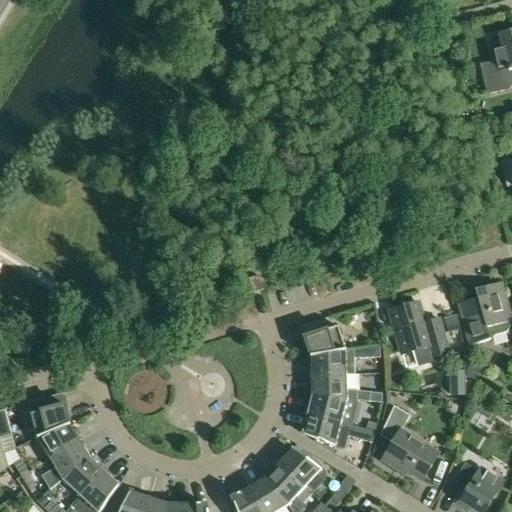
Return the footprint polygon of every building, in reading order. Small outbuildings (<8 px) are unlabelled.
[(492,52),(495,63),(480,67),(487,95),(510,90),(508,81),(511,80),(511,32),(500,35),(504,49),(492,52)] [(511,158),(500,162),(507,188),(511,186),(511,158)] [(249,279),(253,293),(262,290),(258,277),(249,279)] [(508,323),(511,321),(511,318),(502,283),(476,291),(478,299),(458,305),(470,346),(491,340),(490,337),(502,334),(508,323)] [(449,355),(444,335),(439,320),(425,324),(419,304),(390,312),(402,355),(418,350),(421,363),(449,355)] [(441,320),(444,334),(461,329),(458,315),(441,320)] [(301,326),(311,357),(346,351),(339,327),(329,331),(325,319),(301,326)] [(312,377),(347,376),(355,375),(355,359),(381,359),(380,346),(346,351),(311,357),(311,358),(312,377)] [(467,376),(476,381),(482,369),(473,365),(467,376)] [(348,390),(347,376),(312,377),(312,396),(358,401),(370,402),(370,401),(383,404),(383,394),(348,390)] [(63,394),(38,401),(28,403),(38,439),(71,425),(63,394)] [(312,396),(308,415),(342,424),(352,426),(358,401),(312,396)] [(399,471),(401,467),(423,481),(439,455),(401,432),(410,417),(394,407),(381,437),(393,444),(383,461),(399,471)] [(0,409),(0,436),(13,432),(5,408),(0,409)] [(335,448),(342,424),(308,415),(303,434),(335,448)] [(376,433),(378,424),(369,422),(367,430),(376,433)] [(38,439),(50,460),(81,442),(71,426),(71,425),(38,439)] [(50,460),(56,469),(43,477),(51,491),(63,481),(91,459),(81,442),(50,460)] [(0,471),(9,468),(1,443),(0,443),(0,471)] [(325,480),(320,473),(322,470),(293,450),(279,465),(305,489),(307,486),(314,491),(325,480)] [(91,459),(63,481),(81,498),(105,472),(91,459)] [(13,464),(21,477),(29,473),(21,460),(13,464)] [(458,497),(453,505),(465,511),(469,511),(471,509),(476,511),(485,511),(504,483),(481,469),(479,472),(465,464),(449,491),(458,497)] [(301,511),(307,507),(297,498),(305,489),(279,465),(266,479),(288,507),(293,511),(301,511)] [(101,511),(119,486),(119,485),(105,472),(81,498),(82,499),(73,508),(77,511),(101,511)] [(21,477),(29,490),(37,485),(29,473),(21,477)] [(266,479),(249,489),(263,511),(279,511),(288,507),(266,479)] [(263,511),(249,489),(232,499),(237,511),(263,511)] [(120,511),(145,511),(150,498),(131,492),(120,511)] [(46,511),(60,511),(43,496),(37,502),(46,511)] [(335,496),(325,507),(330,511),(331,511),(341,502),(335,496)] [(145,511),(166,511),(168,504),(150,498),(145,511)]
